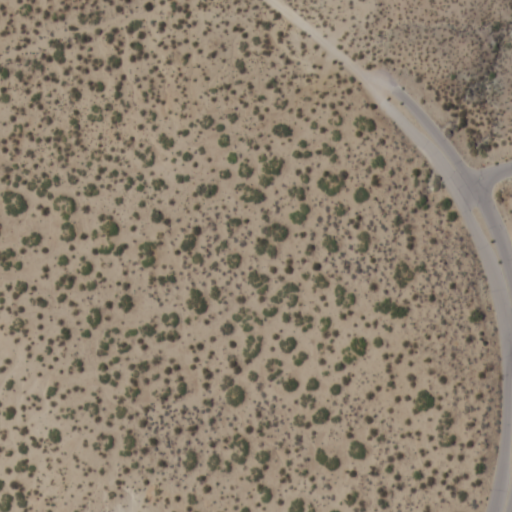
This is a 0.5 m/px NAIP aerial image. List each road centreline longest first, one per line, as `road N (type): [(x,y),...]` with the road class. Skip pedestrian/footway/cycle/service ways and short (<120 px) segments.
road 1 (residential): [(508,511),(497,237),(432,133),(391,90),(378,88)]
road 2 (residential): [(378,88),(381,103),(434,160),(493,277),(508,355),(506,444),(491,511)]
road 3 (track): [(264,0),(378,88)]
